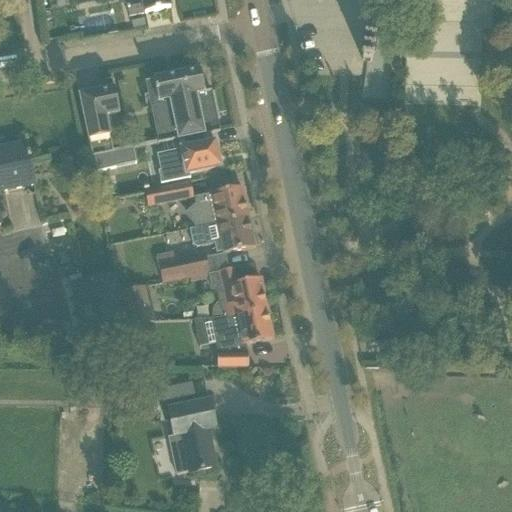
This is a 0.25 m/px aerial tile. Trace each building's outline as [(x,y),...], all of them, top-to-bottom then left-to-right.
[(118,0),(120,5),(126,3),(129,17),(170,9),(167,0),(118,0)] [(149,82),(144,83),(157,145),(162,144),(207,134),(203,116),(215,114),(211,92),(208,93),(205,93),(200,70),(199,71),(149,82)] [(79,97),(92,158),(93,158),(113,154),(106,117),(119,114),(114,89),(78,96),(79,98),(79,97)] [(182,150),(156,155),(159,171),(157,172),(160,185),(189,180),(188,175),(220,169),(215,143),(195,147),(182,150)] [(0,189),(34,182),(26,145),(0,150),(0,189)] [(93,158),(96,173),(116,169),(113,154),(93,158)] [(79,157),(61,161),(63,172),(68,171),(70,178),(82,175),(79,157)] [(188,183),(184,184),(171,186),(145,191),(148,208),(191,200),(188,183)] [(195,229),(247,219),(241,189),(194,199),(195,206),(184,215),(194,227),(195,229)] [(254,249),(247,219),(195,229),(195,230),(192,231),(195,244),(199,247),(215,243),(217,252),(224,251),(225,255),(254,249)] [(192,279),(210,276),(205,254),(174,260),(173,254),(157,257),(163,286),(192,280),(192,279)] [(234,270),(210,275),(211,281),(213,291),(219,290),(222,304),(220,305),(217,307),(215,309),(214,311),(213,313),(213,315),(212,317),(212,320),(214,320),(226,317),(264,310),(266,309),(260,280),(237,285),(235,274),(234,270)] [(130,336),(116,274),(68,285),(83,347),(130,336)] [(154,321),(147,286),(122,291),(129,326),(154,321)] [(212,320),(210,320),(217,352),(244,346),(253,344),(272,340),(266,309),(264,310),(226,317),(214,320),(212,320)] [(217,356),(217,369),(248,369),(248,355),(247,355),(246,350),(217,356)] [(123,383),(81,380),(80,399),(122,402),(123,383)] [(209,402),(168,411),(174,438),(181,437),(182,443),(169,446),(176,476),(189,474),(215,468),(207,430),(215,429),(209,402)]
